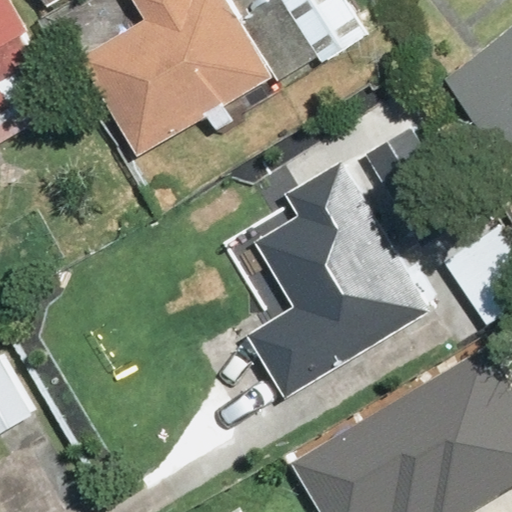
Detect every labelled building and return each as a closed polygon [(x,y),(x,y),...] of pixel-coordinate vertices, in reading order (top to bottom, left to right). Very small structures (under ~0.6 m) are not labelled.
[(39,85),(75,62),(33,0),(0,0),(0,123),(44,94),(39,85)] [(247,100),(286,75),(236,0),(148,0),(157,13),(94,54),(161,156),(211,123),(212,124),(214,126),(215,127),(216,128),(218,129),(220,130),(221,130),(223,131),(225,131),(227,131),(229,131),(231,131),(232,131),(234,130),(236,130),(237,129),(239,128),(241,127),(242,126),(243,125),(245,124),(246,122),(247,121),(248,119),(248,117),(249,116),(249,114),(250,112),(250,110),(250,108),(250,107),(249,105),(249,103),(248,101),(247,100)] [(379,33),(357,0),(296,0),(336,61),(379,33)] [(511,35),(460,80),(511,142),(511,35)] [(387,196),(358,152),(220,244),(275,326),(262,334),(300,392),(439,299),(376,204),(387,196)] [(452,511),(511,478),(511,368),(492,334),(295,445),(333,511),(395,511),(402,508),(404,511),(452,511)] [(13,352),(0,359),(0,438),(0,439),(47,413),(13,352)] [(265,511),(260,502),(241,511),(265,511)]
